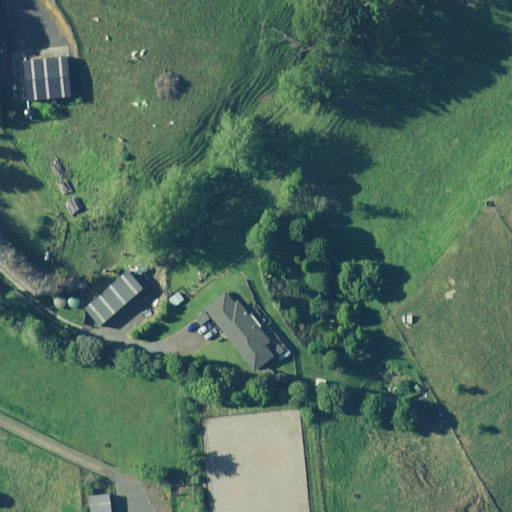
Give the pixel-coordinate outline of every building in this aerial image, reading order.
[(26,60),(29,100),(72,96),(68,56),(26,60)] [(100,327),(144,286),(124,265),(80,306),(100,327)] [(271,352),(281,344),(253,308),(248,312),(239,300),(237,302),(227,290),(204,308),(206,310),(195,318),(201,326),(212,317),(255,371),(274,355),(271,352)] [(186,298),(178,291),(168,300),(175,308),(186,298)] [(414,314),(403,313),(403,324),(413,325),(414,314)] [(112,511),(111,493),(89,496),(90,511),(112,511)]
